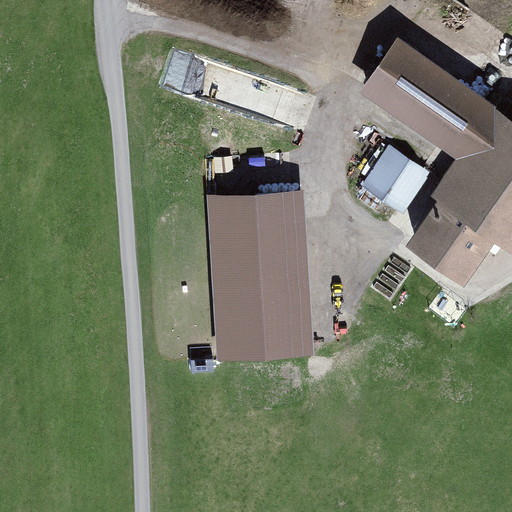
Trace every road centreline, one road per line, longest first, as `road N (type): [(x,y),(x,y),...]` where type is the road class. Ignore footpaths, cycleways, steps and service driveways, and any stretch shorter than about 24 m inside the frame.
road 1 (track): [(116,29),(161,22),(338,82),(333,155),(371,223),(475,296),(511,274)]
road 2 (track): [(111,0),(138,511)]
